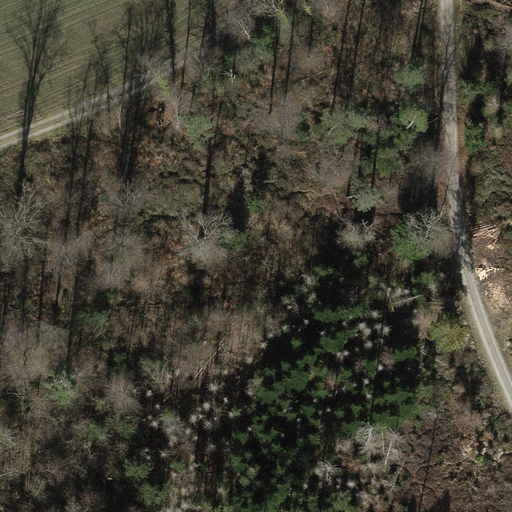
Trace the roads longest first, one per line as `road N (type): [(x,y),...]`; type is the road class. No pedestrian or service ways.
road 1 (track): [(511,326),(471,203),(464,0)]
road 2 (track): [(0,137),(215,39),(255,0)]
